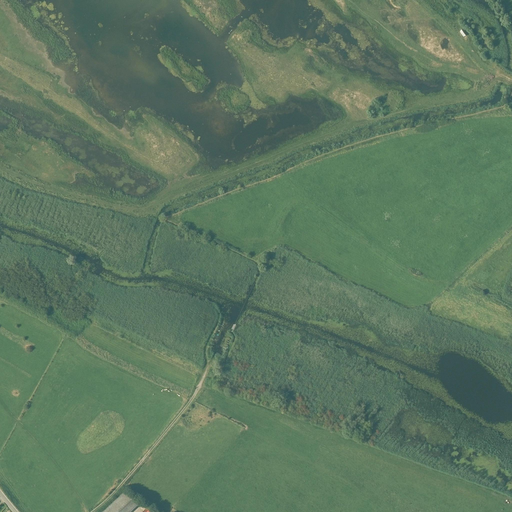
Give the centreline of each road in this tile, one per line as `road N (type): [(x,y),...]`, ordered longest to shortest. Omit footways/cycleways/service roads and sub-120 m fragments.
road 1 (track): [(495,75),(481,92),(390,113),(144,208),(84,198),(0,167)]
road 2 (track): [(511,80),(434,57),(359,0)]
road 3 (track): [(190,399),(94,511)]
road 4 (track): [(511,222),(444,284),(402,267)]
